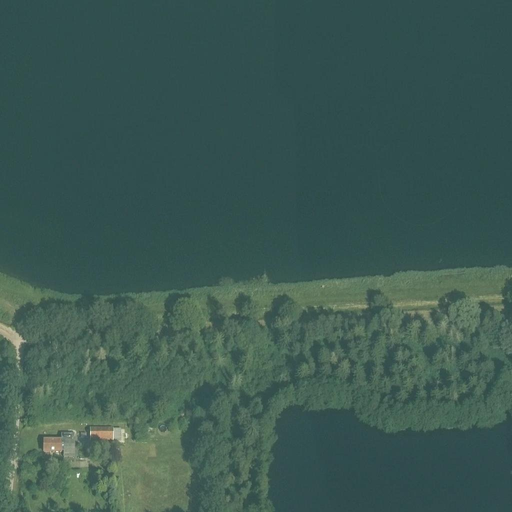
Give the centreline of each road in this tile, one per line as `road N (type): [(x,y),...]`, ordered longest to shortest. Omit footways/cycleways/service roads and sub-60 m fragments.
road 1 (track): [(22,337),(511,309)]
road 2 (unclassified): [(9,511),(22,337)]
